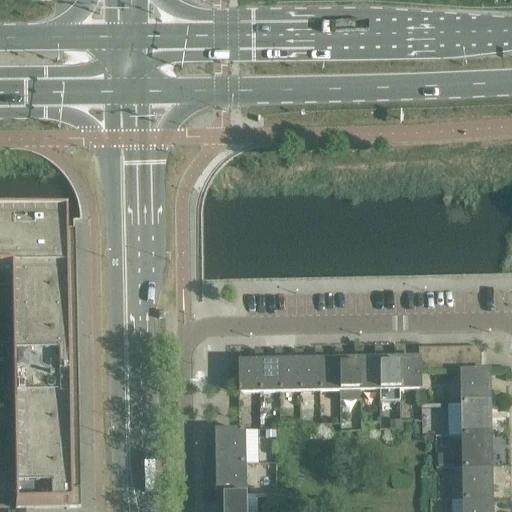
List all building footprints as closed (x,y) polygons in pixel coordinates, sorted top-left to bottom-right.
[(80,486),(72,217),(0,219),(0,287),(10,287),(16,507),(38,507),(68,506),(68,486),(80,486)] [(467,373),(467,348),(455,349),(455,374),(460,374),(467,374),(467,373)] [(480,373),(480,348),(467,348),(467,373),(480,373)] [(431,375),(431,349),(418,349),(418,360),(418,362),(419,362),(420,375),(431,375)] [(443,375),(443,349),(431,349),(431,375),(443,375)] [(455,374),(455,349),(443,349),(443,375),(455,374)] [(379,392),(379,362),(374,362),(374,360),(363,361),(362,350),(354,351),(354,361),(354,363),(359,363),(359,392),(379,392)] [(399,392),(399,362),(394,362),(394,360),(383,360),(382,350),(374,350),(374,360),(374,362),(379,362),(379,392),(399,392)] [(420,391),(420,375),(419,362),(418,362),(418,360),(403,360),(402,350),(394,350),(394,360),(394,362),(399,362),(399,392),(420,391)] [(339,393),(339,363),(334,363),(334,361),(323,361),(322,351),(314,351),(314,362),(314,364),(319,364),(319,393),(339,393)] [(359,392),(359,363),(354,363),(354,361),(343,361),(342,351),(334,351),(334,361),(334,363),(339,363),(339,393),(359,392)] [(279,394),(279,364),(274,364),(274,362),(263,363),(262,352),(254,353),(255,363),(255,365),(259,365),(259,394),(279,394)] [(299,394),(299,364),(294,364),(294,362),(283,362),(282,352),(274,352),(274,362),(274,364),(279,364),(279,394),(299,394)] [(319,393),(319,364),(314,364),(314,362),(303,362),(302,352),(294,352),(294,362),(294,364),(299,364),(299,394),(319,393)] [(259,394),(259,365),(255,365),(255,363),(238,363),(238,365),(230,365),(230,381),(239,381),(239,389),(238,390),(238,393),(239,393),(239,395),(259,394)] [(489,405),(488,374),(488,373),(480,373),(467,373),(467,374),(460,374),(461,406),(468,406),(489,405)] [(490,437),(489,406),(489,405),(468,406),(461,406),(462,438),(468,438),(490,437)] [(244,464),(244,432),(215,433),(216,465),(238,465),(238,464),(244,464)] [(490,469),(490,438),(490,437),(468,438),(462,438),(462,470),(469,470),(490,469)] [(438,452),(439,466),(455,465),(455,452),(438,452)] [(245,496),(244,464),(238,464),(238,465),(216,465),(216,497),(238,497),(238,496),(245,496)] [(491,501),(490,470),(490,469),(469,470),(462,470),(463,502),(469,502),(491,501)] [(245,511),(245,496),(238,496),(238,497),(216,497),(216,511),(245,511)] [(491,511),(491,502),(491,501),(469,502),(463,502),(463,511),(491,511)]
